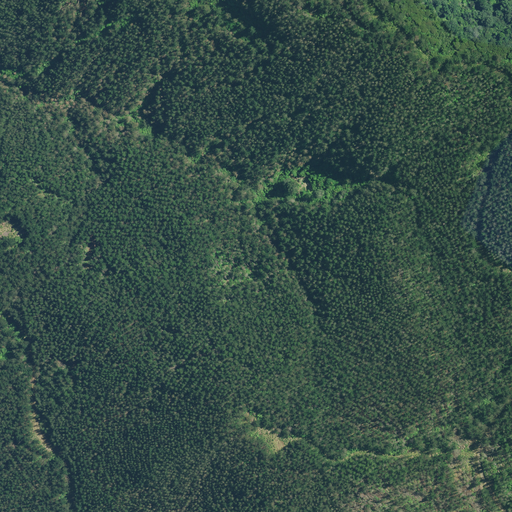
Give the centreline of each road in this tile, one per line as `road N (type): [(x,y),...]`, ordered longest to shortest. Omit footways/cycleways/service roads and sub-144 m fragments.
road 1 (track): [(511,91),(496,66),(450,63),(391,25),(329,0)]
road 2 (track): [(511,267),(478,248),(474,198),(511,133)]
road 3 (track): [(511,511),(471,470),(478,439),(511,399)]
